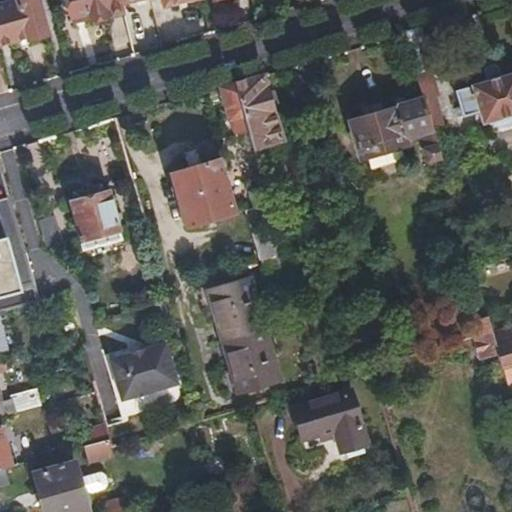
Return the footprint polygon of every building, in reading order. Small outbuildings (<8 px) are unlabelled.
[(29,42),(48,36),(39,2),(38,0),(17,0),(18,1),(0,6),(0,44),(27,37),(29,42)] [(68,0),(74,23),(125,11),(124,8),(121,0),(68,0)] [(436,75),(421,26),(405,31),(415,69),(418,79),(434,75),(436,75)] [(281,141),(263,73),(234,82),(248,130),(253,149),(281,141)] [(511,80),(499,84),(495,73),(483,77),(487,89),(467,94),(468,97),(453,101),(454,109),(448,110),(452,121),(475,114),(478,125),(487,123),(490,133),(511,126),(511,80)] [(441,103),(434,75),(418,79),(423,98),(437,146),(448,144),(437,105),(441,103)] [(248,130),(234,82),(219,86),(227,121),(230,120),(232,130),(237,133),(248,130)] [(427,159),(440,155),(437,146),(423,98),(349,119),(360,158),(406,145),(404,135),(418,131),(427,159)] [(233,214),(216,160),(170,173),(184,227),(233,214)] [(283,252),(262,178),(243,183),(252,208),(244,209),(257,258),(283,252)] [(74,192),(77,199),(101,192),(99,185),(74,192)] [(101,192),(77,199),(70,201),(86,256),(124,246),(108,190),(101,192)] [(0,314),(22,309),(0,231),(0,283),(4,298),(0,299),(0,314)] [(279,380),(246,278),(204,291),(234,393),(279,380)] [(488,322),(487,319),(467,324),(471,338),(491,332),(488,322)] [(511,326),(491,332),(508,390),(511,388),(511,379),(508,366),(511,364),(511,326)] [(175,382),(163,342),(108,356),(120,397),(175,382)] [(368,444),(349,388),(291,404),(300,438),(317,433),(319,438),(335,433),(339,452),(368,444)] [(12,407),(14,419),(39,413),(35,395),(11,401),(12,407)] [(0,422),(14,419),(12,407),(0,409),(0,422)] [(0,467),(2,467),(10,465),(0,429),(0,428),(0,467)] [(111,457),(109,449),(106,440),(81,446),(86,463),(111,457)] [(79,511),(85,511),(72,463),(30,474),(40,511),(79,511)] [(102,472),(85,476),(88,491),(105,487),(102,472)] [(98,502),(99,511),(125,511),(122,496),(98,502)]
